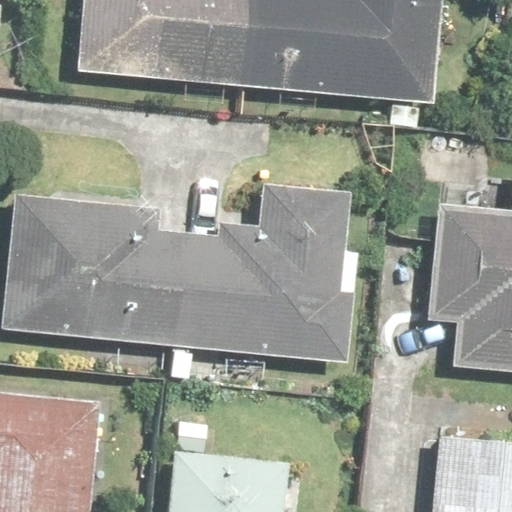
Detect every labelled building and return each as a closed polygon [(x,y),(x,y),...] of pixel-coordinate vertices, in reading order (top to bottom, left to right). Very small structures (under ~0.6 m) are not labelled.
[(277,0),(277,11),(113,4),(113,0),(15,0),(10,124),(84,128),(269,138),(364,139),(370,0),(277,0)] [(511,63),(511,89),(473,86),(468,158),(511,161),(511,63)] [(358,362),(384,363),(381,412),(442,415),(438,471),(507,475),(511,387),(511,211),(455,208),(451,264),(364,259),(358,362)] [(82,240),(0,234),(0,384),(34,386),(34,388),(269,402),(275,289),(279,230),(186,224),(183,283),(79,276),(82,240)] [(0,511),(34,511),(38,437),(0,435),(0,511)] [(493,511),(494,488),(369,484),(368,511),(493,511)] [(225,511),(226,497),(110,489),(108,511),(225,511)]
